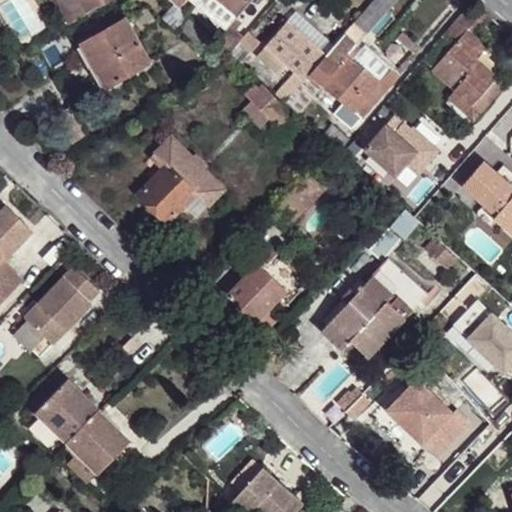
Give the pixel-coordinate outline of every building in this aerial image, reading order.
[(66,0),(74,21),(87,14),(81,0),(66,0)] [(81,0),(87,14),(113,0),(81,0)] [(174,1),(173,0),(150,0),(148,3),(159,16),(174,1)] [(219,0),(192,0),(228,30),(239,17),(219,0)] [(219,0),(239,17),(254,0),(219,0)] [(378,0),(352,30),(362,39),(396,0),(378,0)] [(177,4),(174,1),(163,16),(177,30),(181,27),(189,16),(177,4)] [(111,83),(112,85),(152,62),(126,16),(86,39),(111,83)] [(189,16),(181,27),(203,48),(213,38),(189,16)] [(297,16),(289,25),(326,57),(334,48),(297,16)] [(289,25),(268,49),(275,55),(267,65),(278,74),(286,65),(294,71),(275,94),(286,104),(326,57),(289,25)] [(339,71),(350,58),(360,48),(365,42),(362,39),(352,30),(326,60),(339,71)] [(245,37),(230,55),(238,61),(252,46),(251,43),(250,42),(248,34),(245,37)] [(435,73),(475,109),(482,100),(490,107),(507,89),(478,63),(489,52),(469,35),(435,73)] [(86,39),(77,44),(96,77),(100,74),(107,86),(111,83),(86,39)] [(384,81),(391,88),(398,80),(360,48),(350,58),(381,85),(384,81)] [(381,85),(350,58),(339,71),(325,87),(345,105),(355,113),(365,103),(372,110),(391,88),(384,81),(381,85)] [(311,76),(325,87),(339,71),(326,60),(311,76)] [(95,87),(99,93),(112,85),(111,83),(107,86),(100,74),(96,77),(99,84),(95,87)] [(256,104),(270,119),(281,109),(283,107),(264,88),(261,91),(257,87),(248,95),(256,104)] [(287,105),(298,115),(312,98),(301,88),(287,105)] [(259,129),(270,119),(256,104),(246,114),(259,129)] [(355,113),(345,105),(337,115),(347,124),(355,113)] [(396,181),(407,168),(418,157),(429,167),(440,156),(414,133),(412,135),(395,121),(366,154),(396,181)] [(211,182),(198,195),(208,203),(210,205),(227,186),(171,130),(154,148),(156,150),(170,165),(183,153),(211,182)] [(342,152),(346,147),(333,135),(328,139),(342,152)] [(170,165),(156,150),(150,156),(165,171),(170,165)] [(211,182),(183,153),(170,165),(198,195),(211,182)] [(418,157),(407,168),(419,179),(429,167),(418,157)] [(485,164),(465,187),(483,204),(476,213),(491,226),(496,220),(511,234),(511,173),(506,168),(499,176),(485,164)] [(195,197),(198,195),(170,165),(165,171),(140,195),(168,223),(195,197)] [(345,174),(358,186),(362,182),(358,178),(355,175),(356,174),(351,169),(345,174)] [(368,178),(362,173),(358,178),(362,182),(362,183),(368,178)] [(310,177),(280,208),(292,219),(322,189),(310,177)] [(198,195),(195,197),(204,207),(208,203),(198,195)] [(0,255),(4,259),(10,253),(21,241),(31,230),(6,207),(0,213),(0,255)] [(214,240),(225,251),(247,229),(236,217),(214,240)] [(388,227),(369,249),(381,261),(400,238),(388,227)] [(457,258),(434,237),(424,246),(447,268),(457,258)] [(258,264),(228,297),(256,324),(280,299),(287,291),(295,284),(301,277),(270,246),(259,257),(264,263),(261,267),(258,264)] [(0,300),(23,276),(5,261),(11,254),(10,253),(4,259),(0,255),(0,300)] [(259,257),(255,261),(258,264),(261,267),(264,263),(259,257)] [(389,258),(330,322),(350,341),(369,358),(405,319),(428,294),(389,258)] [(78,265),(31,314),(49,331),(60,341),(96,302),(92,300),(103,288),(78,265)] [(478,276),(458,296),(486,322),(505,302),(478,276)] [(302,291),(295,284),(287,291),(280,299),(288,307),(302,291)] [(147,312),(140,319),(149,329),(156,322),(147,312)] [(17,328),(35,345),(49,331),(31,314),(17,328)] [(341,351),(350,341),(330,322),(321,331),(341,351)] [(27,401),(69,443),(100,410),(61,370),(27,401)] [(448,412),(413,378),(382,409),(417,443),(448,412)] [(357,390),(352,396),(357,401),(363,395),(357,390)] [(338,406),(345,413),(357,401),(352,396),(350,394),(338,406)] [(100,410),(69,443),(79,453),(100,473),(132,440),(100,410)] [(100,473),(79,453),(69,463),(89,483),(100,473)] [(253,477),(244,468),(232,481),(241,490),(232,500),(245,511),(251,511),(258,504),(266,511),(295,511),(304,503),(263,466),(253,477)]
